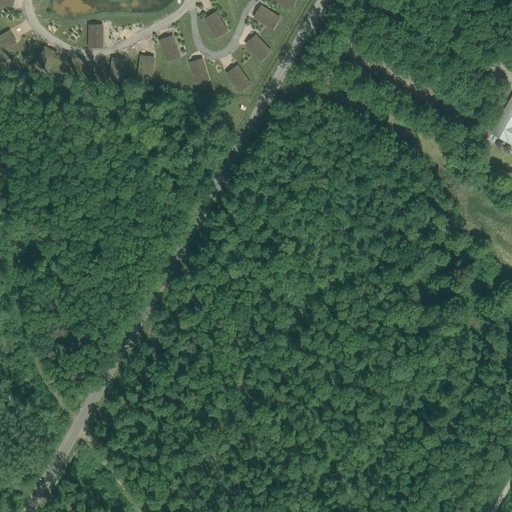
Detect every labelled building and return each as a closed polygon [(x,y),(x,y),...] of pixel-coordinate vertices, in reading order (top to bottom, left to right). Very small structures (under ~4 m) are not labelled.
[(280,18),(263,7),(257,18),(273,28),(280,18)] [(227,31),(217,14),(206,21),(216,38),(227,31)] [(103,47),(102,29),(88,29),(89,47),(103,47)] [(0,51),(12,45),(6,33),(0,36),(0,51)] [(271,52),(258,38),(249,46),(262,60),(271,52)] [(179,57),(173,40),(161,44),(168,61),(179,57)] [(54,57),(44,51),(35,67),(46,73),(54,57)] [(154,62),(140,60),(138,78),(151,80),(154,62)] [(124,64),(112,62),(109,80),(122,82),(124,64)] [(203,62),(190,66),(196,84),(209,80),(203,62)] [(250,84),(239,69),(228,76),(239,91),(250,84)] [(511,97),(491,133),(511,144),(511,97)]
